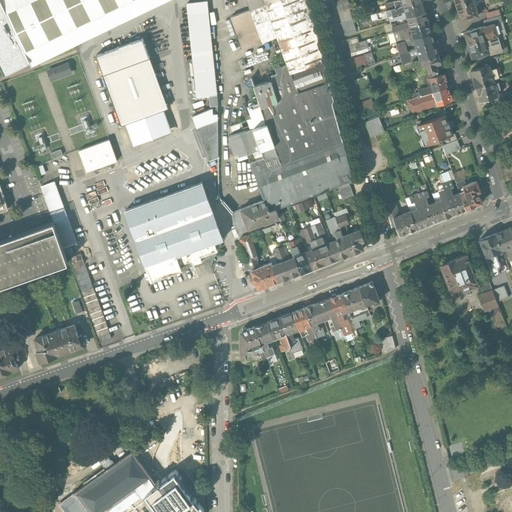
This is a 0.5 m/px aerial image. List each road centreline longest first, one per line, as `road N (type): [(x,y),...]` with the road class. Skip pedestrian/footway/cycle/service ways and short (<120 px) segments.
road 1 (residential): [(385,255),(441,481)]
road 2 (tertiary): [(0,390),(216,319)]
road 3 (residential): [(494,213),(430,0)]
road 4 (residential): [(216,319),(223,511)]
road 5 (tertiary): [(216,319),(385,255)]
